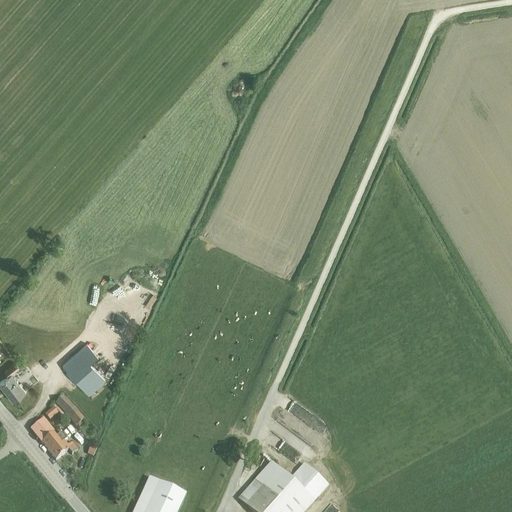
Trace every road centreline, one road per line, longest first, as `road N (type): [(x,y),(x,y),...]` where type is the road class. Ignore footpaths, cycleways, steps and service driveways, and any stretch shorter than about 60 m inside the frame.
road 1 (unclassified): [(511,3),(436,20),(221,511)]
road 2 (secondary): [(81,511),(0,412)]
